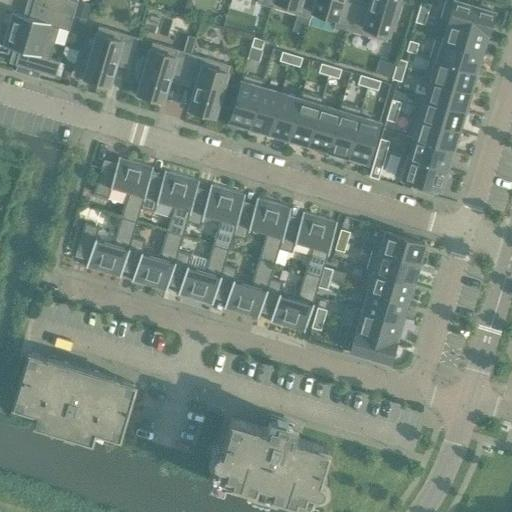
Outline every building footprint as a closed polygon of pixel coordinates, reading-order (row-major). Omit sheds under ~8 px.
[(34,0),(33,4),(73,16),(77,3),(67,0),(34,0)] [(272,0),(270,6),(303,16),(310,19),(312,11),(314,0),(272,0)] [(314,0),(312,11),(335,18),(333,25),(347,30),(355,3),(343,0),(314,0)] [(355,3),(347,30),(386,41),(393,19),(396,20),(400,6),(397,5),(398,0),(370,0),(368,7),(355,3)] [(421,0),(418,11),(427,14),(431,0),(430,0),(421,0)] [(445,0),(440,18),(487,32),(493,12),(454,0),(445,0)] [(6,29),(54,43),(59,27),(68,30),(73,16),(33,4),(29,17),(12,12),(6,29)] [(427,14),(418,11),(415,19),(425,22),(427,14)] [(435,38),(481,51),(486,33),(487,33),(487,32),(440,18),(440,19),(448,21),(443,39),(435,37),(435,38)] [(89,79),(88,82),(102,86),(103,83),(108,84),(116,59),(129,63),(137,37),(98,26),(91,48),(88,47),(84,61),(87,62),(83,77),(89,79)] [(6,29),(2,45),(19,50),(14,64),(17,65),(15,71),(38,78),(40,72),(55,76),(59,61),(49,58),(54,43),(6,29)] [(261,49),(264,40),(253,37),(251,46),(261,49)] [(410,38),(407,48),(416,51),(419,41),(410,38)] [(481,51),(435,38),(429,57),(475,71),(481,51)] [(183,79),(190,53),(152,42),(145,64),(142,63),(138,77),(141,78),(136,93),(142,95),(141,98),(155,102),(156,99),(162,100),(169,75),(183,79)] [(289,63),(292,54),(278,49),(275,59),(289,63)] [(190,53),(183,79),(196,83),(188,108),(194,110),(193,113),(207,117),(208,114),(214,116),(218,101),(221,102),(226,88),(222,87),(229,65),(190,53)] [(292,54),(289,63),(296,65),(299,56),(292,54)] [(398,56),(395,68),(404,71),(407,59),(398,56)] [(475,71),(429,57),(423,77),(469,90),(475,71)] [(320,62),(318,71),(328,74),(331,65),(320,62)] [(331,65),(328,74),(337,77),(340,68),(331,65)] [(401,80),(404,71),(395,68),(392,77),(401,80)] [(248,130),(263,79),(242,73),(227,123),(229,124),(239,127),(240,124),(248,126),(247,130),(248,130)] [(368,86),(370,77),(359,73),(356,83),(368,86)] [(370,77),(368,86),(377,89),(380,80),(370,77)] [(423,77),(423,78),(431,80),(425,98),(463,110),(469,90),(423,77)] [(268,136),(280,93),(261,87),(264,79),(263,79),(248,130),(258,133),(259,129),(268,132),(267,135),(268,136)] [(287,141),(302,91),(301,91),(299,98),(280,93),(268,136),(278,139),(279,135),(287,138),(286,141),(287,141)] [(307,147),(322,97),(302,91),(287,141),(287,142),(288,141),(298,144),(299,141),(307,144),(306,147),(307,147)] [(388,109),(398,112),(401,99),(392,96),(388,109)] [(425,98),(418,96),(412,116),(458,130),(463,110),(425,98)] [(326,153),(341,103),(340,102),(338,110),(320,105),(322,97),(307,147),(317,150),(318,147),(326,149),(325,153),(326,153)] [(346,159),(361,108),(341,103),(326,153),(327,153),(337,156),(338,153),(346,155),(345,159),(346,159)] [(361,108),(346,159),(356,162),(357,159),(367,161),(379,122),(359,116),(362,109),(361,108)] [(398,112),(388,109),(386,118),(395,121),(398,112)] [(406,135),(452,149),(458,130),(412,116),(406,135)] [(400,155),(446,169),(452,149),(406,135),(405,136),(413,139),(408,157),(400,154),(400,155)] [(377,148),(386,151),(390,140),(380,137),(377,148)] [(386,151),(377,148),(374,158),(383,161),(386,151)] [(446,169),(400,155),(394,175),(440,189),(446,169)] [(136,221),(152,167),(118,157),(114,171),(101,167),(93,195),(107,199),(111,187),(128,192),(121,217),(136,221)] [(152,167),(136,221),(137,222),(140,208),(153,212),(157,201),(174,206),(167,231),(182,235),(198,181),(164,171),(160,184),(148,181),(152,167)] [(198,181),(182,235),(187,222),(199,226),(203,214),(220,219),(213,244),(228,249),(240,208),(241,207),(244,195),(210,185),(206,198),(194,195),(198,181)] [(274,263),(286,222),(290,208),(256,198),(252,212),(240,208),(228,249),(229,249),(233,236),(245,239),(249,228),(266,233),(259,258),(274,263)] [(286,222),(274,263),(279,249),(291,253),(295,241),(312,246),(305,272),(320,277),(337,222),(302,212),(298,225),(286,222)] [(136,221),(121,217),(112,245),(95,240),(99,228),(85,224),(76,251),(89,255),(85,268),(119,279),(136,221)] [(136,221),(119,279),(120,279),(124,265),(135,269),(131,282),(165,292),(182,235),(167,231),(158,258),(141,253),(145,242),(132,238),(137,222),(136,221)] [(337,239),(347,242),(350,231),(341,228),(337,239)] [(372,249),(418,263),(424,243),(378,229),(372,249)] [(211,306),(228,249),(213,244),(204,272),(187,267),(191,255),(178,251),(182,235),(165,292),(166,292),(170,279),(181,282),(177,296),(211,306)] [(347,242),(337,239),(334,250),(343,253),(347,242)] [(257,319),(274,263),(259,258),(250,286),(233,281),(237,269),(224,265),(229,249),(228,249),(211,306),(212,306),(216,292),(227,296),(223,309),(257,319)] [(366,269),(412,283),(418,263),(372,249),(366,269)] [(274,263),(257,319),(258,320),(262,306),(273,309),(269,323),(304,333),(320,277),(305,272),(296,299),(279,294),(283,282),(270,278),(274,263)] [(321,276),(330,279),(332,270),(323,267),(321,276)] [(360,288),(406,302),(412,283),(366,269),(360,288)] [(330,279),(321,276),(317,288),(327,290),(330,279)] [(362,310),(400,322),(406,302),(360,288),(360,289),(368,291),(362,310)] [(314,317),(324,320),(326,311),(317,308),(314,317)] [(400,322),(362,310),(356,329),(348,326),(348,327),(395,341),(395,340),(400,322)] [(324,320),(314,317),(311,330),(320,332),(324,320)] [(395,341),(348,327),(342,348),(389,362),(395,341)] [(46,359),(28,353),(12,405),(27,409),(28,404),(38,407),(33,423),(90,440),(94,424),(104,427),(103,432),(118,436),(133,384),(115,379),(116,378),(46,358),(46,359)] [(216,446),(209,451),(215,462),(217,462),(215,467),(225,470),(223,479),(298,501),(300,493),(311,496),(312,491),(314,491),(325,485),(319,474),(318,474),(326,446),(300,438),(299,438),(290,435),(292,428),(292,427),(293,423),(287,421),(276,418),(270,416),(269,422),(266,429),(230,419),(222,446),(221,446),(216,446)]
